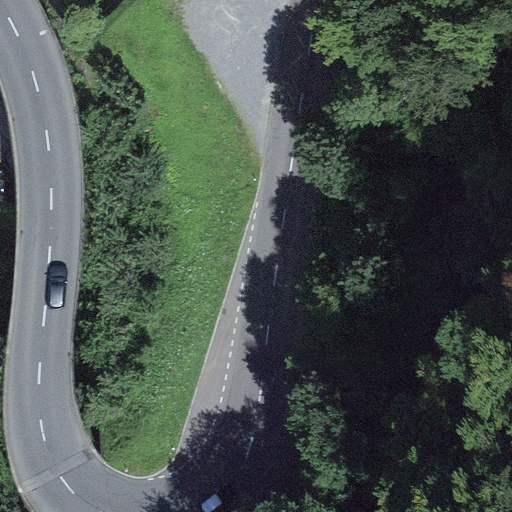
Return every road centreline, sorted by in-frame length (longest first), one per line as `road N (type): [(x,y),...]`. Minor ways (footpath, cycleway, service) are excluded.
road 1 (tertiary): [(101,511),(57,469),(42,431),(49,131),(35,72),(0,1)]
road 2 (tertiary): [(318,0),(255,435),(238,476),(197,511)]
